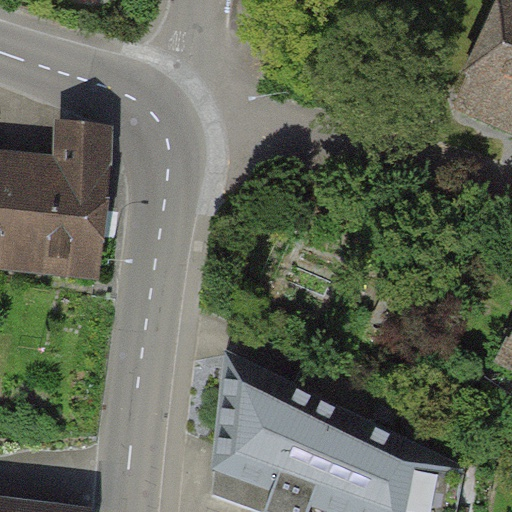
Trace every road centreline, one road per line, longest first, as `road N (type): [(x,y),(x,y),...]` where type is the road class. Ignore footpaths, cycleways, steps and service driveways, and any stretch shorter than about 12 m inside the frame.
road 1 (tertiary): [(162,121),(172,162),(128,511)]
road 2 (tertiary): [(0,51),(126,92),(162,121)]
road 3 (residential): [(199,0),(187,60),(162,121)]
